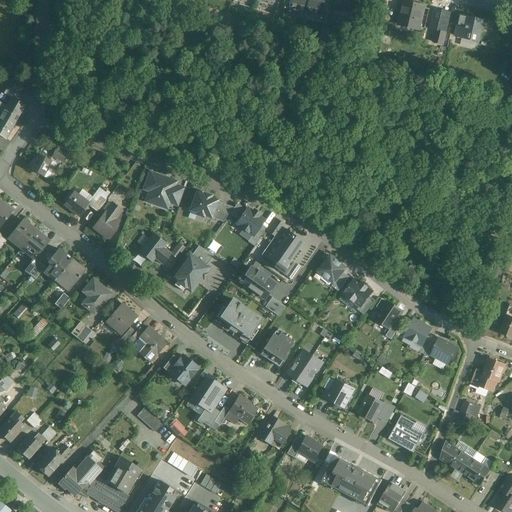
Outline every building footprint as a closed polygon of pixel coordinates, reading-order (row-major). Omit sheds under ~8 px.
[(308,0),(291,0),(290,7),(306,11),(308,0)] [(323,0),(308,0),(306,11),(320,14),(323,0)] [(358,0),(335,0),(333,9),(334,9),(333,14),(346,17),(347,17),(348,12),(356,14),(358,0)] [(367,0),(365,9),(372,10),(374,0),(367,0)] [(418,28),(423,7),(405,2),(400,22),(408,24),(409,26),(418,28)] [(439,23),(440,19),(442,11),(430,8),(427,20),(439,23)] [(461,15),(460,21),(460,22),(456,36),(475,41),(478,30),(480,30),(483,21),(461,15)] [(434,42),(441,43),(442,43),(445,33),(437,31),(434,42)] [(29,102),(13,95),(9,103),(26,111),(29,102)] [(17,126),(26,111),(9,103),(0,116),(2,118),(17,126)] [(0,120),(0,131),(8,137),(17,126),(2,118),(0,120)] [(57,146),(53,156),(64,161),(69,152),(57,146)] [(39,151),(30,167),(45,176),(53,160),(39,151)] [(169,202),(175,204),(177,205),(178,200),(168,196),(172,185),(164,182),(165,179),(150,173),(144,189),(150,191),(149,195),(155,197),(153,203),(166,208),(169,202)] [(103,185),(94,196),(98,201),(102,196),(108,200),(113,193),(103,185)] [(172,185),(170,191),(168,196),(178,200),(182,189),(172,185)] [(91,202),(76,189),(65,202),(81,214),(91,202)] [(211,196),(204,194),(203,195),(196,193),(190,210),(197,213),(196,215),(204,217),(204,216),(211,218),(218,201),(211,198),(211,196)] [(3,199),(0,202),(0,227),(15,209),(3,199)] [(112,240),(129,217),(123,212),(126,209),(113,200),(93,225),(112,240)] [(253,212),(248,209),(247,209),(236,224),(253,236),(264,220),(258,216),(259,214),(254,211),(253,212)] [(7,235),(22,247),(40,227),(26,215),(7,235)] [(53,239),(40,227),(22,247),(37,259),(53,239)] [(283,268),(284,267),(297,249),(298,249),(302,242),(301,242),(283,229),(268,250),(268,251),(267,250),(263,256),(275,264),(276,263),(283,268)] [(0,245),(2,248),(8,239),(0,231),(0,245)] [(166,260),(171,254),(163,248),(166,244),(166,243),(160,239),(161,238),(159,237),(159,238),(153,233),(138,252),(152,263),(155,259),(163,265),(166,261),(166,260)] [(180,244),(173,254),(178,258),(186,248),(180,244)] [(73,256),(60,246),(48,257),(52,260),(44,270),(56,278),(73,256)] [(208,268),(189,254),(171,278),(177,282),(174,285),(182,291),(185,288),(191,292),(208,268)] [(70,289),(88,267),(73,256),(56,278),(70,289)] [(346,268),(331,256),(318,272),(332,282),(334,284),(346,268)] [(274,266),(279,270),(283,273),(285,270),(276,263),(274,266)] [(266,277),(258,272),(257,272),(250,267),(240,282),(262,298),(262,297),(264,299),(266,297),(275,285),(265,278),(266,277)] [(115,292),(95,275),(82,288),(88,293),(81,300),(96,314),(115,292)] [(348,286),(347,286),(341,294),(366,313),(377,299),(366,291),(368,288),(354,278),(348,286)] [(64,307),(72,297),(65,291),(57,301),(64,307)] [(271,297),(265,307),(279,315),(285,305),(271,297)] [(240,325),(249,331),(254,335),(257,331),(254,328),(261,319),(239,304),(233,299),(226,308),(223,306),(220,311),(234,321),(229,328),(230,329),(235,332),(240,325)] [(396,307),(388,302),(387,301),(387,303),(381,300),(377,307),(382,310),(376,319),(391,329),(401,313),(395,308),(396,307)] [(141,315),(125,301),(104,318),(121,334),(141,315)] [(22,304),(13,315),(17,319),(27,308),(22,304)] [(234,321),(227,316),(220,311),(216,317),(230,327),(234,321)] [(511,312),(508,311),(500,331),(511,335),(511,312)] [(230,327),(218,318),(216,317),(212,321),(227,332),(229,329),(229,328),(230,327)] [(28,334),(33,339),(34,340),(36,338),(34,336),(46,323),(41,319),(28,334)] [(94,330),(82,320),(71,331),(84,341),(94,330)] [(422,345),(429,333),(429,332),(431,329),(414,320),(405,336),(422,345)] [(391,339),(400,326),(401,324),(396,321),(391,329),(390,329),(386,336),(391,339)] [(145,342),(140,348),(152,360),(170,340),(151,324),(140,337),(145,342)] [(236,331),(242,335),(250,341),(254,335),(240,325),(236,331)] [(138,332),(131,326),(115,343),(122,349),(138,332)] [(250,341),(237,332),(236,331),(235,333),(234,332),(232,335),(247,346),(250,341)] [(294,344),(275,331),(260,355),(278,367),(294,344)] [(427,336),(421,349),(420,349),(419,352),(424,355),(433,339),(427,336)] [(431,355),(440,359),(449,364),(457,348),(440,339),(431,355)] [(323,363),(305,351),(289,374),(308,386),(323,363)] [(188,383),(201,365),(183,352),(179,357),(170,370),(188,383)] [(175,353),(165,365),(170,370),(179,357),(175,353)] [(10,354),(4,356),(7,362),(13,359),(10,354)] [(495,390),(508,363),(488,356),(483,369),(478,367),(472,381),(495,390)] [(216,380),(208,375),(191,401),(199,406),(199,405),(210,412),(226,390),(214,382),(216,380)] [(6,377),(3,380),(2,381),(9,387),(12,383),(6,377)] [(355,389),(337,380),(331,392),(328,390),(324,397),(345,408),(355,389)] [(405,392),(412,395),(416,386),(409,383),(405,392)] [(487,395),(488,390),(478,387),(476,392),(487,395)] [(419,390),(416,398),(426,402),(429,394),(419,390)] [(240,393),(227,415),(237,423),(241,417),(251,422),(261,405),(240,393)] [(384,404),(369,396),(359,414),(375,421),(384,404)] [(466,400),(458,421),(468,425),(476,403),(466,400)] [(166,421),(148,404),(139,413),(157,430),(166,421)] [(0,433),(9,442),(24,426),(19,422),(23,418),(16,412),(0,429),(0,433)] [(285,444),(292,432),(282,425),(285,421),(269,412),(257,433),(272,442),(275,438),(285,444)] [(34,413),(26,421),(31,425),(37,418),(38,417),(34,413)] [(416,423),(402,416),(389,438),(402,445),(403,444),(415,451),(424,434),(414,428),(416,423)] [(37,418),(31,425),(34,428),(41,421),(37,418)] [(169,426),(181,438),(187,432),(175,420),(169,426)] [(70,436),(74,432),(76,430),(73,426),(74,424),(71,421),(63,430),(70,436)] [(38,432),(39,433),(33,439),(41,446),(45,440),(48,443),(56,434),(46,424),(38,432)] [(298,450),(318,461),(328,443),(308,433),(304,440),(298,450)] [(16,448),(17,449),(17,451),(20,454),(22,454),(28,459),(41,446),(33,439),(29,435),(16,448)] [(298,436),(289,451),(296,454),(304,440),(298,436)] [(463,471),(473,455),(448,439),(443,457),(463,471)] [(35,466),(40,470),(48,477),(64,459),(63,459),(71,450),(65,445),(60,451),(58,449),(55,451),(51,448),(35,466)] [(473,455),(463,471),(483,484),(493,469),(473,455)] [(342,491),(346,494),(359,468),(335,456),(321,483),(341,494),(342,491)] [(74,497),(78,493),(89,481),(90,482),(101,469),(103,467),(98,462),(96,465),(88,457),(75,471),(72,468),(58,483),(74,497)] [(126,494),(141,469),(121,457),(110,476),(106,482),(126,494)] [(495,468),(505,474),(511,465),(501,459),(495,468)] [(382,480),(359,468),(346,494),(358,500),(357,502),(367,508),(382,480)] [(89,481),(78,493),(87,498),(89,496),(115,511),(119,511),(129,496),(126,494),(106,482),(110,476),(101,469),(90,482),(89,481)] [(506,492),(511,492),(511,472),(501,489),(506,492)] [(206,475),(200,485),(206,488),(212,478),(206,475)] [(217,481),(212,478),(206,488),(211,491),(217,481)] [(147,499),(145,498),(136,511),(167,511),(176,498),(174,496),(177,491),(159,480),(147,499)] [(381,499),(397,507),(409,489),(393,480),(381,499)] [(217,481),(211,491),(216,494),(222,484),(217,481)] [(511,511),(511,492),(506,492),(498,503),(511,511)] [(418,503),(412,511),(437,511),(440,509),(425,500),(421,505),(418,503)]
